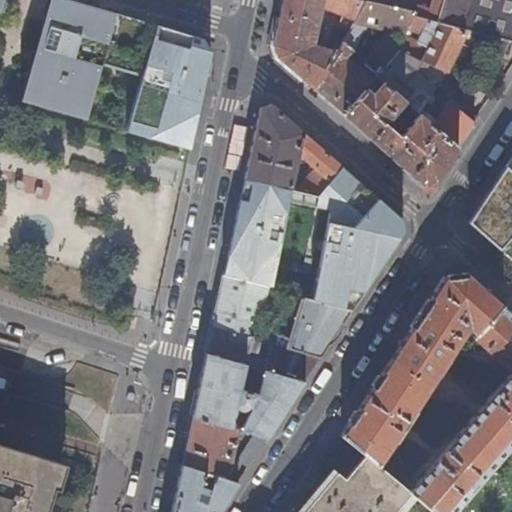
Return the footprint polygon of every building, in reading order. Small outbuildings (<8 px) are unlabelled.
[(156,26),(65,0),(47,0),(25,92),(89,110),(102,65),(142,76),(156,26)] [(314,89),(343,44),(369,2),(367,1),(360,0),(283,0),(274,45),(278,58),(314,89)] [(511,41),(511,0),(444,0),(443,6),(440,14),(438,23),(438,24),(462,30),(462,29),(466,30),(511,41)] [(343,44),(314,89),(345,116),(376,78),(400,50),(398,49),(393,47),(379,40),(368,62),(361,70),(347,59),(353,50),(353,49),(369,27),(400,34),(405,35),(410,27),(415,17),(417,15),(406,12),(369,2),(343,44)] [(407,6),(406,12),(417,15),(415,17),(438,23),(440,14),(407,6)] [(398,49),(400,50),(445,71),(446,72),(466,30),(462,29),(462,30),(438,24),(438,23),(415,17),(410,27),(436,33),(428,49),(404,38),(398,49)] [(201,39),(156,26),(142,76),(125,131),(190,149),(208,72),(212,53),(201,39)] [(404,38),(405,35),(400,34),(393,47),(398,49),(404,38)] [(400,50),(376,78),(405,103),(417,113),(445,71),(400,50)] [(376,78),(345,116),(424,186),(437,183),(476,123),(450,103),(434,127),(419,115),(415,120),(401,108),(405,103),(376,78)] [(87,119),(89,110),(25,92),(22,101),(87,119)] [(415,120),(419,115),(417,113),(405,103),(401,108),(415,120)] [(317,196),(341,168),(271,106),(260,109),(245,180),(292,190),(300,152),(317,167),(297,192),(317,196)] [(511,159),(470,223),(511,259),(511,159)] [(224,275),(270,289),(286,204),(328,212),(311,300),(351,312),(403,232),(402,221),(341,168),(317,196),(297,192),(292,190),(245,180),(224,275)] [(224,275),(212,327),(253,340),(257,341),(270,289),(224,275)] [(511,315),(468,276),(466,277),(466,275),(446,278),(446,280),(444,280),(342,436),(364,455),(379,468),(396,442),(397,443),(416,414),(415,413),(469,331),(475,337),(473,339),(511,372),(409,492),(415,498),(432,511),(457,511),(511,450),(511,315)] [(264,335),(262,342),(272,345),(320,359),(351,312),(311,300),(301,298),(301,302),(302,302),(291,339),(267,332),(264,335)] [(253,340),(212,327),(207,355),(247,367),(253,340)] [(272,345),(264,372),(304,384),(320,359),(272,345)] [(247,367),(207,355),(193,417),(232,429),(235,418),(237,410),(241,411),(244,409),(245,407),(247,408),(244,421),(240,431),(256,436),(268,439),(304,384),(264,372),(258,395),(241,390),(247,367)] [(264,372),(247,367),(241,390),(258,395),(264,372)] [(465,373),(458,383),(469,390),(476,380),(465,373)] [(232,429),(193,417),(182,467),(202,473),(212,477),(234,484),(237,471),(231,469),(239,431),(232,429)] [(235,418),(232,429),(239,431),(240,431),(244,421),(235,418)] [(249,468),(268,439),(256,436),(239,461),(249,468)] [(46,511),(54,489),(59,490),(66,465),(0,445),(0,511),(46,511)] [(511,511),(511,450),(457,511),(511,511)] [(403,511),(415,498),(409,492),(379,468),(364,455),(345,479),(333,468),(296,511),(403,511)] [(202,473),(182,467),(172,511),(220,511),(238,485),(234,484),(212,477),(207,490),(198,487),(202,473)] [(212,477),(202,473),(198,487),(207,490),(212,477)]
